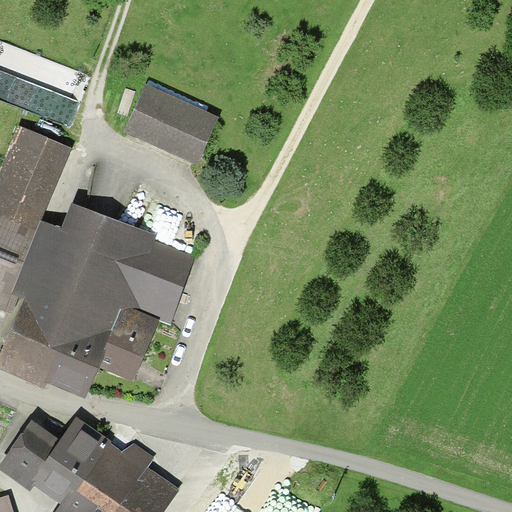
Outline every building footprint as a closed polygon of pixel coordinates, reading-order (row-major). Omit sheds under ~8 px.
[(142,91),(125,132),(194,162),(211,120),(142,91)] [(11,295),(37,228),(67,153),(15,132),(0,169),(0,306),(6,308),(11,295)] [(58,236),(37,228),(11,295),(22,299),(0,353),(0,367),(40,383),(43,377),(82,392),(94,362),(127,376),(151,315),(162,319),(184,261),(141,244),(144,238),(68,209),(58,236)] [(57,446),(30,484),(60,505),(69,492),(103,443),(73,423),(57,446)] [(30,484),(57,446),(30,427),(0,470),(0,471),(26,490),(30,484)] [(103,443),(69,492),(94,509),(97,511),(158,511),(172,492),(103,443)] [(91,511),(94,509),(69,492),(60,505),(54,511),(91,511)]
